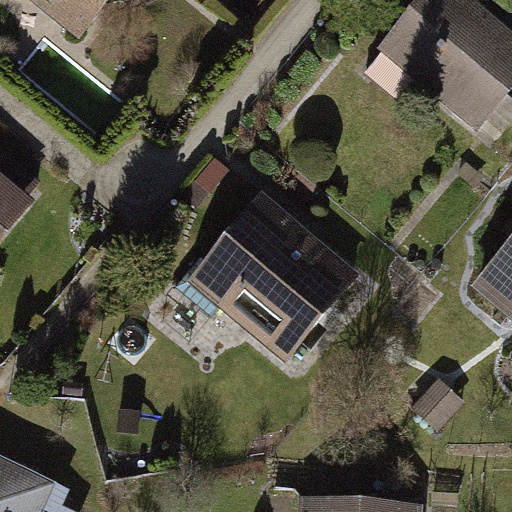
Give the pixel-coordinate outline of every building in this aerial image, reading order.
[(7,0),(73,53),(116,0),(7,0)] [(511,98),(511,46),(453,0),(420,0),(371,63),(475,145),(511,98)] [(0,244),(30,206),(0,183),(0,244)] [(360,287),(250,203),(181,293),(291,377),(360,287)] [(511,235),(462,297),(511,337),(511,235)] [(78,511),(0,475),(0,511),(78,511)]
